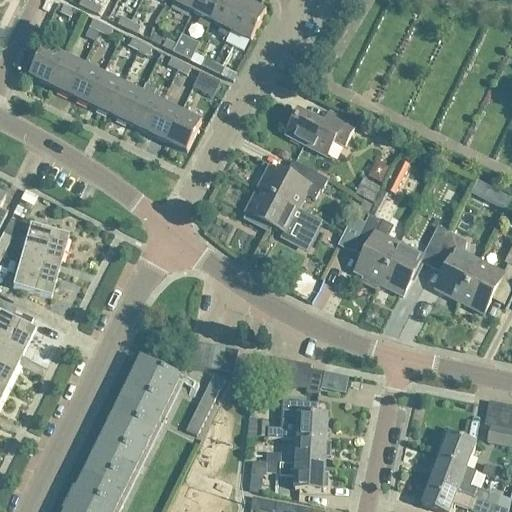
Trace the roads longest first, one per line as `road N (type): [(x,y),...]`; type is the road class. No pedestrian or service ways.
road 1 (unclassified): [(23,511),(169,232)]
road 2 (unclassified): [(169,232),(300,0)]
road 3 (unclassified): [(399,362),(295,319),(169,232)]
road 4 (unclassified): [(169,232),(57,148),(0,120)]
road 5 (residential): [(367,511),(399,362)]
